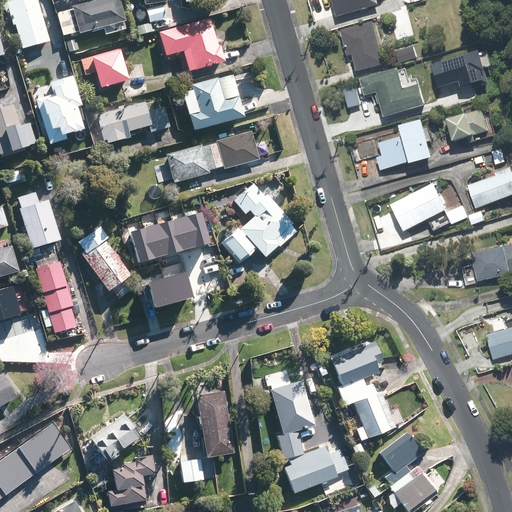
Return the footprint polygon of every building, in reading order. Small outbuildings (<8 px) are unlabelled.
[(35,0),(24,0),(11,4),(23,47),(47,40),(35,0)] [(117,0),(103,0),(74,8),(80,31),(123,20),(117,0)] [(378,5),(376,0),(334,0),(339,16),(378,5)] [(162,7),(147,11),(150,22),(165,18),(162,7)] [(209,21),(161,34),(166,53),(184,49),(190,68),(219,60),(209,21)] [(373,23),(343,32),(349,54),(354,52),(359,71),(385,64),(373,23)] [(76,39),(65,42),(69,53),(79,50),(76,39)] [(414,48),(398,53),(401,64),(417,59),(414,48)] [(119,52),(93,59),(101,85),(126,78),(119,52)] [(80,64),(56,68),(60,81),(43,93),(61,131),(86,119),(80,64)] [(399,72),(363,82),(367,96),(379,93),(386,118),(425,107),(420,89),(405,93),(399,72)] [(204,124),(225,118),(239,114),(235,98),(221,102),(215,82),(194,88),(204,124)] [(144,105),(99,117),(105,141),(128,136),(127,130),(149,124),(144,105)] [(12,106),(0,109),(0,152),(24,145),(12,106)] [(164,109),(147,113),(151,130),(168,126),(164,109)] [(483,112),(446,122),(451,142),(489,132),(483,112)] [(380,159),(382,168),(432,154),(423,123),(403,129),(405,138),(382,145),(385,158),(380,159)] [(29,125),(21,128),(26,144),(34,141),(29,125)] [(251,134),(213,144),(220,166),(257,156),(251,134)] [(374,140),(350,147),(354,164),(379,157),(374,140)] [(208,146),(170,156),(176,178),(214,168),(208,146)] [(19,169),(3,175),(7,186),(23,180),(19,169)] [(511,173),(470,188),(477,207),(511,194),(511,173)] [(293,229),(254,185),(236,201),(245,212),(249,209),(255,216),(226,241),(240,257),(255,244),(264,254),(293,229)] [(436,186),(394,207),(406,230),(447,210),(436,186)] [(200,199),(182,205),(189,227),(207,221),(200,199)] [(47,202),(21,209),(33,246),(58,238),(47,202)] [(483,213),(470,217),(473,226),(486,221),(483,213)] [(157,226),(159,235),(128,245),(134,263),(150,258),(155,274),(175,268),(171,257),(195,250),(188,227),(175,231),(172,222),(157,226)] [(86,252),(83,254),(108,289),(127,275),(102,240),(105,237),(99,228),(79,242),(86,252)] [(10,247),(0,250),(0,273),(16,269),(10,247)] [(511,247),(476,255),(482,279),(511,272),(511,247)] [(59,263),(37,269),(55,331),(76,326),(69,305),(71,304),(59,263)] [(0,289),(0,320),(5,319),(22,313),(14,285),(0,289)] [(511,331),(490,338),(496,359),(511,353),(511,331)] [(374,344),(332,359),(341,382),(376,369),(373,361),(379,359),(374,344)] [(3,375),(0,377),(0,403),(14,396),(3,375)] [(362,378),(339,386),(341,393),(364,385),(362,378)] [(301,382),(272,390),(282,430),(311,422),(301,382)] [(371,383),(343,394),(346,402),(375,392),(371,383)] [(231,449),(222,391),(197,395),(206,453),(231,449)] [(374,393),(354,401),(368,435),(388,427),(374,393)] [(123,415),(92,437),(106,456),(137,434),(123,415)] [(0,493),(67,445),(52,426),(0,463),(0,493)] [(294,429),(276,434),(282,459),(301,455),(294,429)] [(405,432),(379,452),(394,471),(419,451),(405,432)] [(358,442),(351,445),(355,455),(362,451),(358,442)] [(324,447),(284,462),(294,488),(334,474),(333,471),(345,466),(338,449),(326,454),(324,447)] [(107,490),(109,501),(142,495),(137,472),(151,469),(149,455),(133,457),(134,460),(122,462),(123,467),(112,469),(116,488),(107,490)] [(201,477),(199,457),(181,460),(183,480),(201,477)] [(342,490),(364,484),(360,469),(352,471),(351,468),(337,473),(338,478),(342,490)] [(417,468),(389,489),(406,510),(434,489),(417,468)] [(78,511),(73,502),(54,511),(78,511)]
